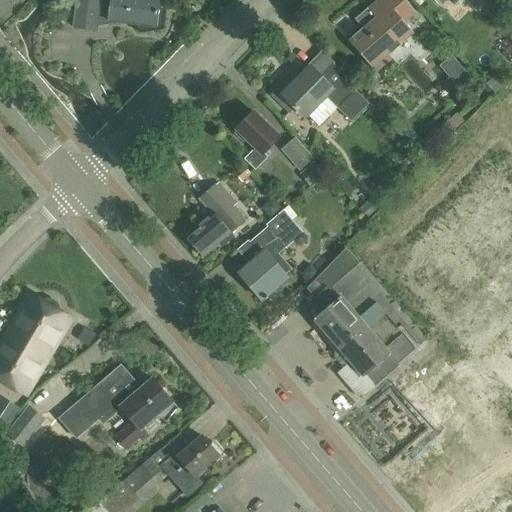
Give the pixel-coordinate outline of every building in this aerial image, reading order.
[(0,0),(0,15),(17,0),(0,0)] [(163,29),(166,10),(158,9),(158,0),(76,0),(74,28),(96,30),(98,20),(138,25),(139,33),(163,29)] [(402,0),(380,0),(363,15),(362,26),(365,29),(350,41),(373,68),(413,34),(404,24),(415,14),(402,0)] [(290,110),(295,105),(306,116),(324,96),(352,122),(369,104),(355,90),(357,88),(333,65),(322,77),(311,67),(301,77),(295,71),(273,94),(290,110)] [(265,153),(280,137),(253,112),(236,129),(256,148),(245,159),(255,169),(268,156),(265,153)] [(300,172),(314,160),(295,139),(281,151),(300,172)] [(461,141),(455,147),(464,156),(470,149),(461,141)] [(445,157),(439,163),(447,172),(453,166),(445,157)] [(309,186),(324,174),(314,163),(300,176),(309,186)] [(439,163),(433,169),(441,178),(447,172),(439,163)] [(511,173),(508,170),(492,186),(511,205),(511,173)] [(187,241),(192,248),(193,248),(196,248),(203,256),(219,243),(222,246),(233,236),(231,233),(245,221),(215,185),(200,198),(212,212),(186,235),(187,237),(187,241)] [(511,205),(492,186),(477,201),(502,226),(511,216),(511,205)] [(414,187),(408,193),(417,202),(423,196),(414,187)] [(408,193),(402,199),(411,208),(417,202),(408,193)] [(477,201),(461,216),(487,242),(502,226),(477,201)] [(283,212),(279,216),(266,227),(268,229),(250,244),(260,255),(239,273),(262,301),(264,299),(266,300),(269,297),(267,296),(288,278),(286,276),(292,271),(278,254),(302,233),(283,212)] [(461,216),(446,232),(472,257),(487,242),(461,216)] [(384,218),(377,224),(386,233),(392,227),(384,218)] [(377,224),(371,230),(380,239),(386,233),(377,224)] [(446,232),(431,247),(456,272),(472,257),(446,232)] [(345,243),(328,254),(339,271),(356,260),(345,243)] [(431,247),(416,262),(441,287),(456,272),(431,247)] [(416,262),(400,278),(425,303),(441,287),(416,262)] [(344,359),(348,359),(364,378),(366,376),(375,386),(400,365),(399,363),(423,342),(357,266),(333,287),(341,297),(314,320),(341,351),(341,355),(344,359)] [(5,342),(40,363),(52,343),(48,340),(61,317),(69,322),(71,320),(59,313),(59,308),(57,303),(51,300),(46,300),(42,302),(30,295),(29,298),(33,300),(20,323),(18,321),(5,342)] [(0,346),(0,379),(26,395),(44,365),(40,363),(5,342),(2,348),(0,346)] [(475,346),(381,429),(454,511),(511,511),(511,477),(505,484),(509,489),(502,495),(495,486),(497,485),(455,436),(453,438),(445,430),(452,424),(456,429),(508,383),(475,346)] [(67,382),(75,370),(66,363),(58,376),(67,382)] [(167,420),(179,406),(171,399),(152,378),(141,388),(136,382),(129,388),(114,370),(60,417),(77,436),(99,416),(104,422),(121,406),(133,420),(115,436),(126,448),(146,431),(143,427),(158,413),(167,420)] [(0,420),(8,425),(19,408),(0,395),(0,420)] [(194,475),(218,455),(202,436),(183,452),(180,449),(161,465),(188,496),(202,484),(194,475)] [(263,496),(250,480),(269,464),(258,452),(223,483),(247,510),(263,496)] [(140,465),(99,501),(108,511),(123,511),(140,498),(135,492),(151,478),(140,465)] [(28,504),(31,502),(28,495),(17,501),(22,511),(31,509),(28,504)]
